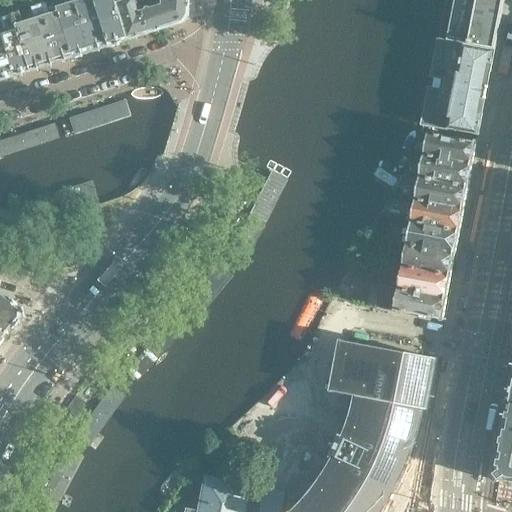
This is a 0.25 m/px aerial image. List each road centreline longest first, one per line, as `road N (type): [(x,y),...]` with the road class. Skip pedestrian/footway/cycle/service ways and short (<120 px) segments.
road 1 (residential): [(450,511),(511,165)]
road 2 (primary): [(70,321),(185,185),(213,91)]
road 3 (residential): [(226,42),(0,109)]
